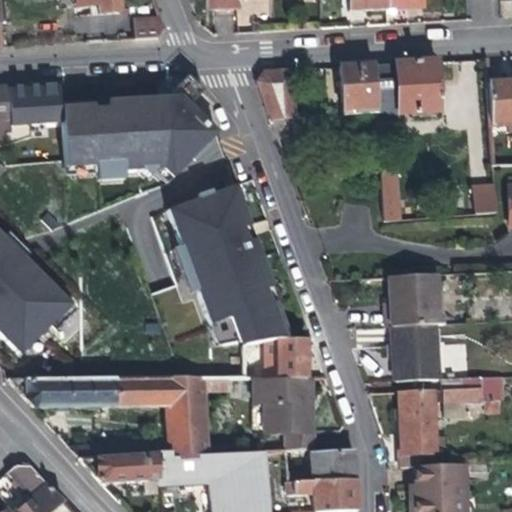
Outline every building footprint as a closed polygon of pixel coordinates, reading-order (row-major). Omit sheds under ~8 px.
[(117,0),(77,0),(78,8),(99,7),(100,15),(119,13),(117,0)] [(238,11),(237,0),(211,0),(213,13),(238,11)] [(373,11),(388,11),(387,0),(348,0),(349,12),(373,11)] [(387,0),(388,11),(411,10),(423,10),(422,0),(387,0)] [(135,40),(156,39),(164,29),(160,20),(134,20),(135,40)] [(420,63),(394,65),(397,117),(419,116),(419,120),(435,118),(434,116),(439,115),(436,62),(420,63)] [(342,117),(377,116),(374,66),(355,67),(340,68),(342,117)] [(256,82),(270,121),(295,120),(291,78),(303,77),(303,70),(276,72),(264,72),(256,82)] [(203,93),(186,78),(167,99),(60,106),(65,171),(69,170),(68,177),(96,176),(97,182),(123,181),(122,175),(142,172),(146,177),(152,174),(165,185),(216,135),(188,106),(203,93)] [(489,83),(491,126),(504,125),(505,134),(511,133),(511,82),(508,82),(489,83)] [(5,90),(8,121),(9,132),(4,134),(5,147),(30,138),(29,125),(61,124),(60,106),(59,86),(37,88),(5,90)] [(302,120),(295,120),(270,121),(278,142),(303,137),(302,120)] [(290,342),(231,176),(223,179),(228,192),(168,212),(181,249),(174,250),(189,295),(195,294),(216,347),(243,342),(245,346),(272,340),(290,342)] [(381,182),(383,223),(400,222),(398,181),(381,182)] [(475,216),(495,214),(494,186),(474,187),(475,216)] [(59,226),(47,215),(43,221),(52,231),(59,226)] [(0,347),(15,362),(39,338),(43,344),(75,312),(42,280),(48,275),(30,256),(25,261),(1,239),(7,234),(0,227),(0,347)] [(387,280),(388,301),(390,329),(434,328),(437,327),(434,278),(387,280)] [(379,330),(390,329),(388,301),(379,302),(379,330)] [(159,326),(146,326),(146,334),(160,334),(159,326)] [(437,381),(434,328),(390,329),(393,383),(437,381)] [(303,380),(302,341),(290,342),(273,344),(272,380),(298,380),(303,380)] [(282,452),(284,452),(312,451),(311,434),(305,434),(304,415),(299,415),(298,380),(272,380),(258,380),(240,380),(241,408),(257,408),(258,438),(281,439),(282,452)] [(164,408),(168,457),(206,455),(202,381),(5,381),(31,408),(63,408),(164,408)] [(501,388),(482,390),(482,402),(501,401),(501,388)] [(456,404),(482,402),(482,390),(455,391),(456,404)] [(443,404),(456,404),(455,391),(442,391),(443,404)] [(400,470),(412,469),(447,467),(445,453),(435,453),(432,392),(396,394),(400,470)] [(309,462),(311,484),(354,482),(352,453),(312,455),(312,451),(284,452),(284,463),(309,462)] [(159,488),(163,488),(207,487),(210,511),(269,511),(263,453),(206,455),(168,457),(81,462),(102,484),(143,482),(158,482),(159,488)] [(11,511),(10,509),(5,511),(53,511),(64,503),(30,467),(15,466),(6,473),(16,484),(29,499),(13,511),(11,511)] [(455,511),(455,501),(461,501),(460,467),(447,467),(412,469),(413,485),(407,486),(408,511),(455,511)] [(143,482),(102,484),(108,490),(118,501),(144,500),(143,482)] [(312,511),(355,511),(354,482),(311,484),(285,486),(287,498),(307,497),(308,493),(311,493),(312,511)] [(164,511),(210,511),(207,487),(163,488),(165,505),(166,511),(164,511)]
